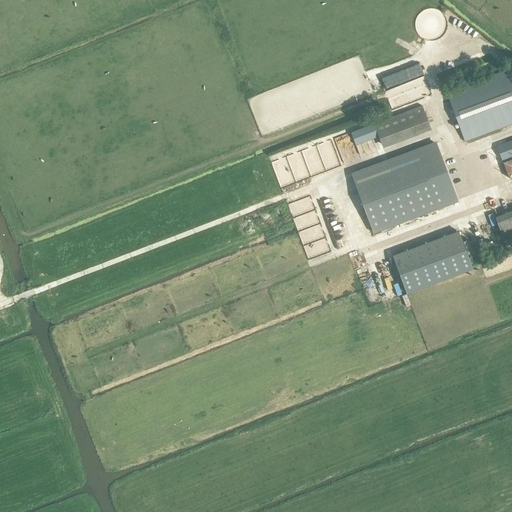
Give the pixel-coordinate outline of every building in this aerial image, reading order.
[(380,77),(385,88),(395,83),(391,73),(380,77)] [(464,142),(511,123),(511,89),(506,73),(446,92),(464,142)] [(383,148),(431,130),(422,106),(373,124),(383,148)] [(435,141),(351,173),(374,234),(458,202),(435,141)] [(511,142),(498,147),(503,161),(511,158),(511,142)] [(511,248),(511,210),(494,217),(507,250),(511,248)] [(459,232),(392,256),(406,294),(473,270),(471,266),(459,232)]
